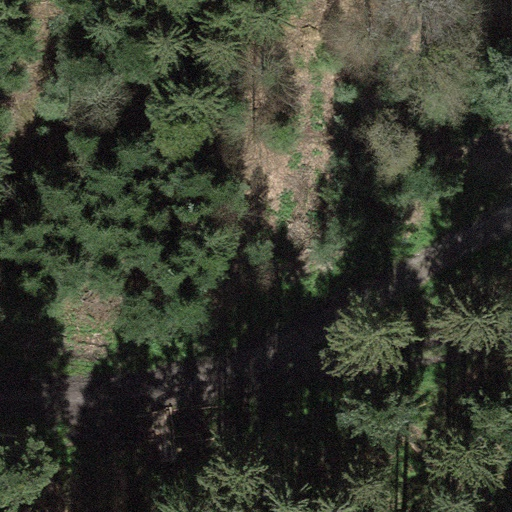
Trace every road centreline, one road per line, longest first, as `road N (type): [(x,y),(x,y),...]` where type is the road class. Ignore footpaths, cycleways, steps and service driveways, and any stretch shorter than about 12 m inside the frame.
road 1 (track): [(0,384),(135,389),(209,375),(511,215)]
road 2 (track): [(244,358),(511,331)]
